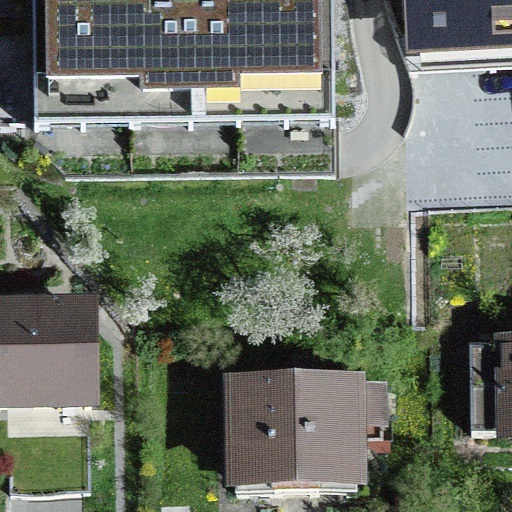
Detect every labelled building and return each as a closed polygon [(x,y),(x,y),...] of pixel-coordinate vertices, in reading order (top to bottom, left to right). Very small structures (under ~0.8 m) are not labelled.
[(334,130),(332,0),(32,0),(34,134),(334,130)] [(511,35),(511,0),(417,0),(419,40),(511,35)] [(14,326),(0,326),(0,406),(89,405),(88,325),(63,325),(62,309),(14,310),(14,326)] [(511,348),(505,349),(505,350),(470,350),(472,437),(506,437),(506,438),(511,437),(511,348)] [(286,392),(235,392),(236,498),(355,496),(354,443),(382,443),(381,390),(316,391),(316,382),(286,382),(286,392)]
